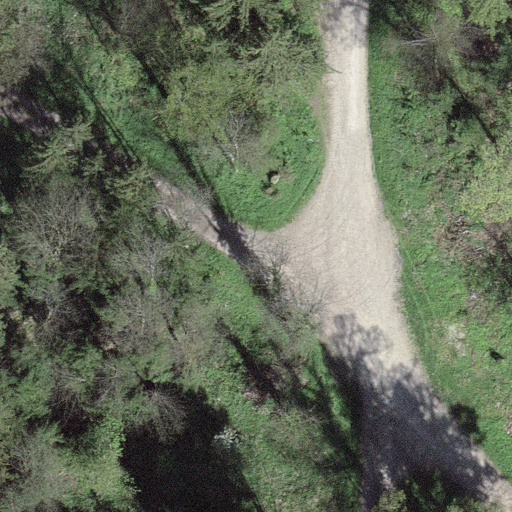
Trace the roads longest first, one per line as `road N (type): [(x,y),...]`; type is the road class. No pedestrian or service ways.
road 1 (track): [(0,107),(253,247),(378,383),(370,511)]
road 2 (track): [(366,0),(378,383)]
road 3 (track): [(511,504),(378,383)]
